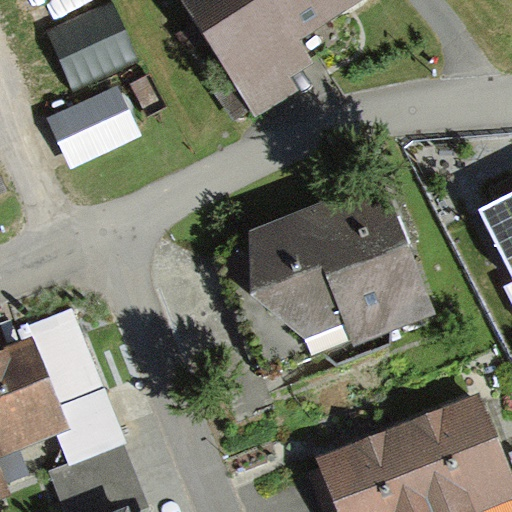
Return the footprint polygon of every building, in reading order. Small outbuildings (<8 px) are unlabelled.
[(75,89),(141,59),(113,0),(110,0),(47,29),(75,89)] [(179,0),(255,118),(300,89),(292,76),(313,62),(300,40),(363,0),(179,0)] [(73,166),(141,132),(117,85),(50,118),(73,166)] [(511,194),(480,212),(511,272),(511,282),(506,286),(511,298),(511,194)] [(354,347),(422,322),(374,195),(236,247),(274,347),(343,320),(354,347)] [(0,500),(2,499),(0,493),(0,437),(55,415),(49,401),(97,382),(74,326),(0,355),(0,500)] [(511,511),(511,475),(474,387),(389,424),(428,511),(511,511)] [(428,511),(389,424),(318,455),(342,511),(428,511)] [(142,511),(120,448),(54,471),(68,511),(142,511)]
